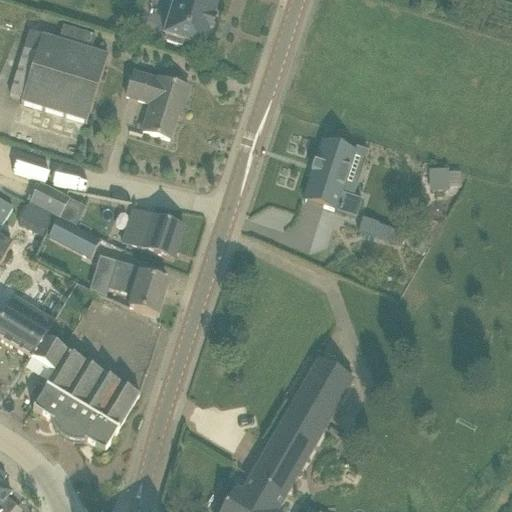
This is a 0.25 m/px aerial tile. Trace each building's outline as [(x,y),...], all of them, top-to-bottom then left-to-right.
[(176,0),(164,39),(168,40),(167,44),(181,48),(182,44),(203,51),(217,3),(207,0),(176,0)] [(87,126),(106,65),(108,58),(91,53),(95,39),(63,29),(59,43),(42,38),(36,56),(24,52),(10,98),(22,101),(21,105),(87,126)] [(159,84),(134,76),(126,100),(151,108),(142,136),(169,144),(179,114),(181,115),(189,92),(159,82),(159,84)] [(341,196),(355,154),(323,143),(309,186),(329,192),(323,210),(334,214),(335,214),(336,214),(356,220),(361,202),(341,196)] [(39,187),(29,206),(59,221),(69,202),(39,187)] [(0,268),(12,248),(0,240),(0,231),(12,211),(0,203),(0,268)] [(24,216),(19,228),(41,239),(44,240),(51,225),(26,213),(24,216)] [(141,253),(173,264),(184,231),(152,220),(151,225),(132,218),(122,246),(141,253)] [(100,244),(57,222),(48,241),(90,262),(100,244)] [(129,311),(157,320),(167,286),(140,278),(142,273),(103,261),(95,289),(133,300),(129,311)] [(6,313),(0,323),(0,343),(30,362),(30,361),(31,362),(45,342),(55,324),(15,300),(7,313),(6,313)] [(80,447),(84,446),(104,458),(117,435),(118,436),(139,399),(45,342),(31,362),(30,361),(30,362),(55,377),(46,391),(46,392),(32,415),(51,426),(51,430),(54,436),(59,441),(63,444),(68,446),(73,447),(80,447)] [(223,511),(278,511),(354,383),(317,362),(251,479),(242,495),(236,491),(223,511)] [(0,511),(11,511),(14,509),(7,502),(12,496),(0,486),(6,480),(0,474),(0,511)]
